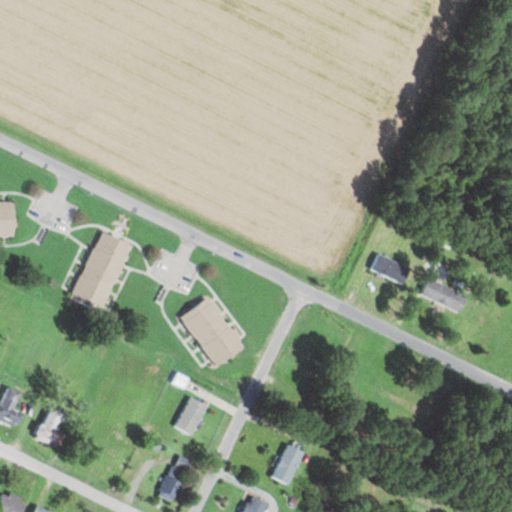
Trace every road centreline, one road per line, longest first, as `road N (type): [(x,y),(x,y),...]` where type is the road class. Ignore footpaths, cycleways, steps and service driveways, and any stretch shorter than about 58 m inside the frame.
road 1 (residential): [(511,390),(0,136)]
road 2 (residential): [(194,511),(303,289)]
road 3 (residential): [(128,511),(0,448)]
